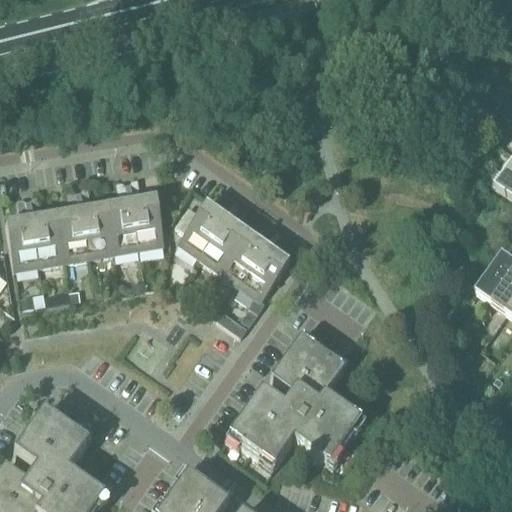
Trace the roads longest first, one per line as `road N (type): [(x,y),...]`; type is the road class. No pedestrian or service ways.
road 1 (residential): [(0,161),(166,134),(315,243),(313,264),(171,457)]
road 2 (residential): [(0,408),(18,382),(60,376),(171,457)]
road 3 (primary): [(0,41),(167,0)]
